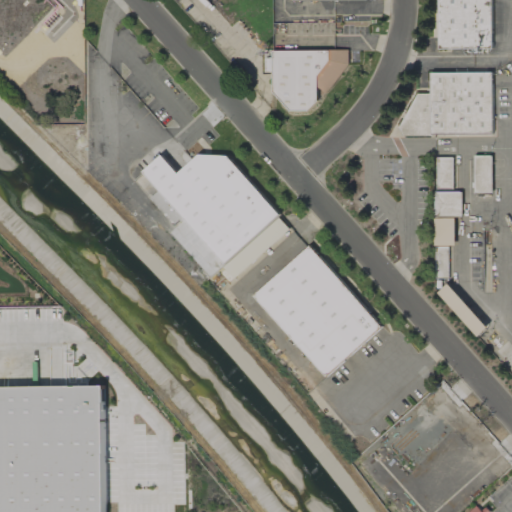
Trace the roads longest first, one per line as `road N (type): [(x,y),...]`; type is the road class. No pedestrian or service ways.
road 1 (residential): [(135,0),(511,421)]
road 2 (residential): [(402,0),(394,61),(371,106),(295,180)]
